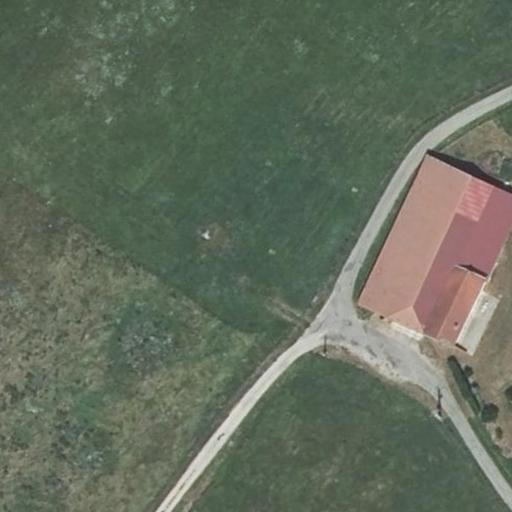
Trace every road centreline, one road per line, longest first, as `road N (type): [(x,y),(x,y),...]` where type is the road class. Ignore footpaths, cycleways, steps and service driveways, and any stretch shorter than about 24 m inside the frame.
road 1 (unclassified): [(511,93),(474,108),(425,146),(329,318),(410,361),(511,501)]
road 2 (track): [(329,318),(269,374),(162,511)]
